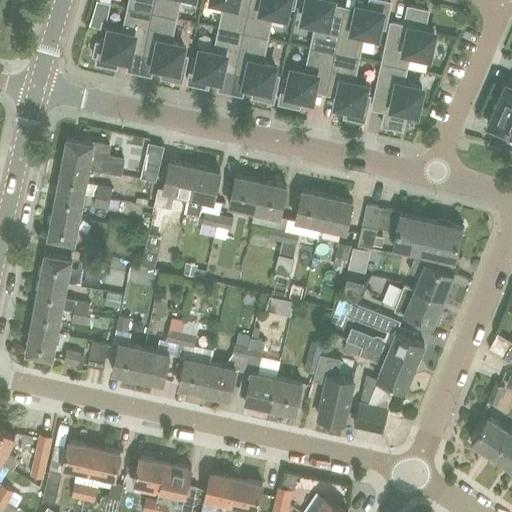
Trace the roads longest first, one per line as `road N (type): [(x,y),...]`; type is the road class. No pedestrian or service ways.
road 1 (residential): [(414,472),(0,377)]
road 2 (residential): [(430,175),(36,90)]
road 3 (unclassified): [(414,472),(511,236)]
road 4 (residential): [(430,175),(505,7)]
road 5 (secondary): [(0,240),(36,90)]
